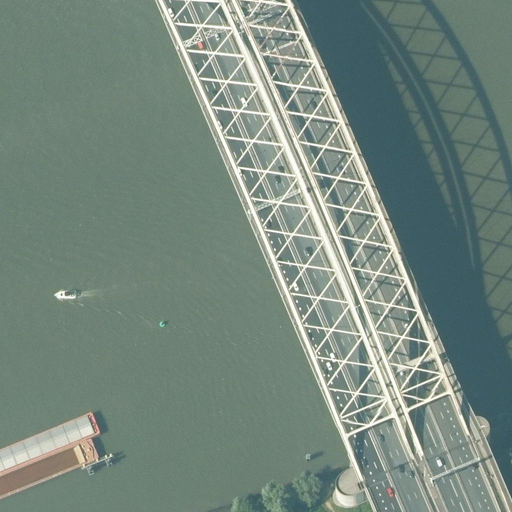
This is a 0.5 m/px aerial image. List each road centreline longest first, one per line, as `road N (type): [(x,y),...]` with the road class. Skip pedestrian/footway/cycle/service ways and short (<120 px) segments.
road 1 (motorway): [(482,511),(264,0)]
road 2 (motorway): [(453,511),(235,0)]
road 3 (motorway): [(198,0),(414,511)]
road 4 (motorway): [(170,0),(385,511)]
